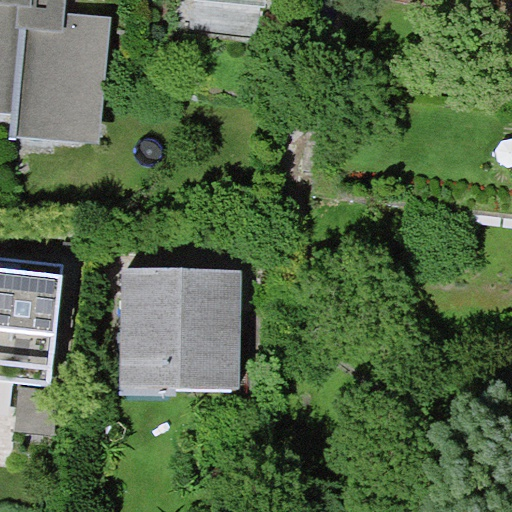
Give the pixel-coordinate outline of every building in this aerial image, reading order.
[(26,27),(35,28),(37,0),(0,0),(0,117),(17,119),(26,27)] [(68,0),(37,0),(35,28),(25,137),(102,144),(114,19),(67,15),(68,0)] [(511,0),(410,0),(506,13),(502,35),(511,36),(511,0)] [(436,108),(320,94),(309,187),(425,201),(436,108)] [(511,116),(436,108),(425,201),(511,211),(511,116)] [(0,287),(0,369),(45,374),(54,294),(41,292),(43,271),(4,267),(2,288),(0,287)] [(119,392),(232,394),(234,276),(121,274),(119,392)]
